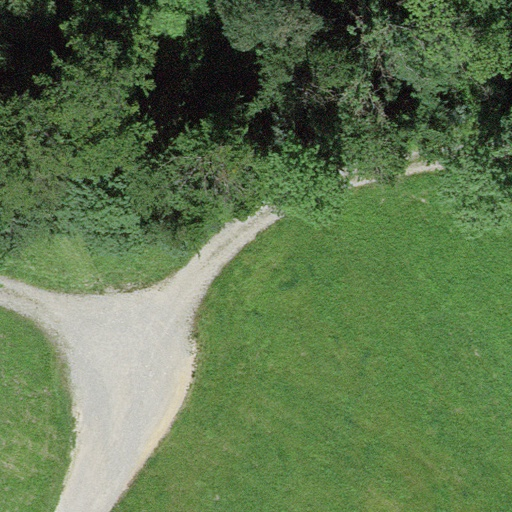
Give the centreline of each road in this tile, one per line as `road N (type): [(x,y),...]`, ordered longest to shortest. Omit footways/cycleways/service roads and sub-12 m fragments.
road 1 (track): [(136,396),(206,261),(273,208),(344,177),(511,150)]
road 2 (track): [(136,396),(119,349),(89,321),(0,287)]
road 3 (track): [(79,511),(136,396)]
